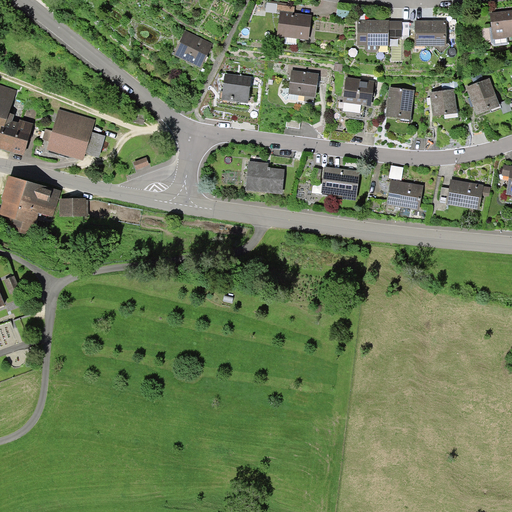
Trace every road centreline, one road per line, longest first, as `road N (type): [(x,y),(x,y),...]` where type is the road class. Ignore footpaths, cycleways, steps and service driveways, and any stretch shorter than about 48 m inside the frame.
road 1 (residential): [(192,132),(418,161),(511,143)]
road 2 (tertiary): [(264,218),(511,246)]
road 3 (track): [(0,444),(26,432),(40,412),(50,339),(50,288),(32,268),(0,254)]
road 4 (residential): [(264,218),(246,249),(231,254),(89,273),(50,288)]
road 5 (residential): [(192,132),(16,0)]
road 6 (tertiary): [(0,164),(180,206)]
